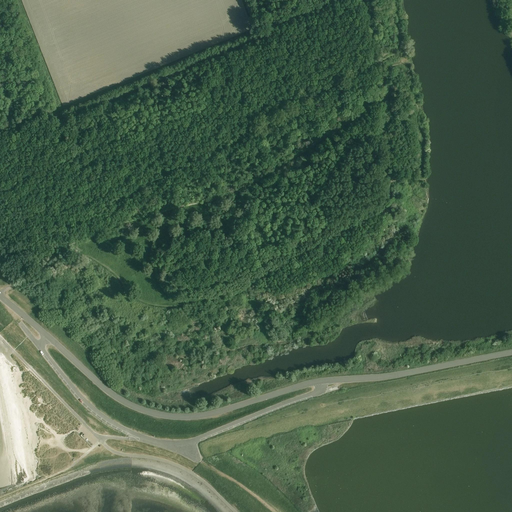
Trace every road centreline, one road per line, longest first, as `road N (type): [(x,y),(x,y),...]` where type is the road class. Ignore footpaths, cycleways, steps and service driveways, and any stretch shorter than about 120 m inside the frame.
road 1 (track): [(391,0),(418,138),(416,166),(378,204),(243,280),(144,308),(73,244)]
road 2 (track): [(0,124),(140,93),(238,57),(270,31),(345,0)]
road 3 (unclassified): [(48,336),(40,346),(83,400),(152,440),(196,439),(314,393),(320,381)]
road 4 (unclassified): [(320,381),(203,416),(155,414),(109,392),(48,336)]
road 5 (unclassified): [(511,352),(388,377),(320,381)]
